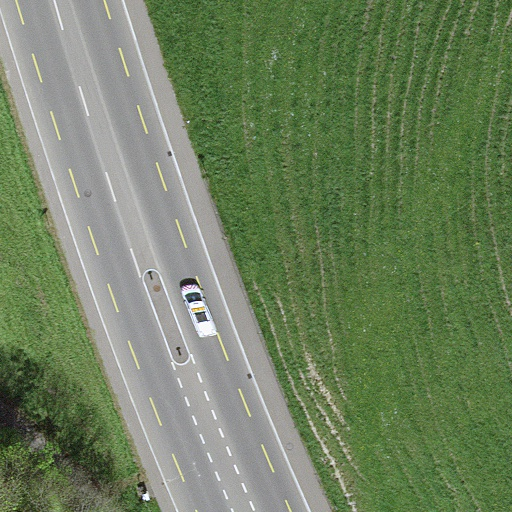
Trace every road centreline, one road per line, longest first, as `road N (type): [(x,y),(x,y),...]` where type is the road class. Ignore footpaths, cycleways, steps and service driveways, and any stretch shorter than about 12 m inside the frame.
road 1 (primary): [(75,0),(257,511)]
road 2 (unclassified): [(124,511),(0,413)]
